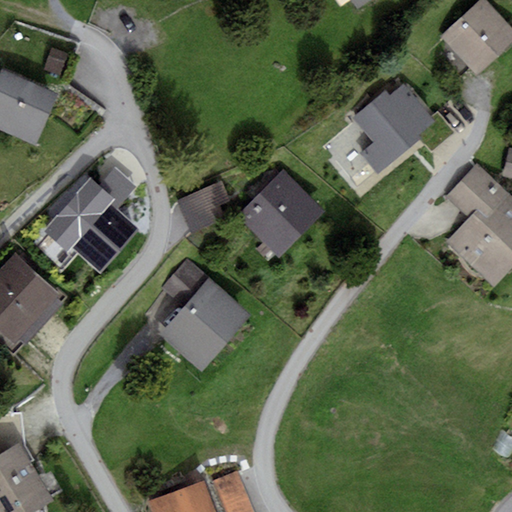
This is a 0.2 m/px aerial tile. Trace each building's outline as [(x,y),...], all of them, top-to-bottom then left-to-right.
[(351,0),(357,9),(369,0),(351,0)] [(511,29),(485,0),(482,0),(441,37),(475,74),(511,41),(511,29)] [(66,56),(50,50),(43,70),(59,76),(66,56)] [(58,95),(1,71),(0,72),(0,131),(36,147),(58,95)] [(353,118),(375,143),(360,155),(377,174),(436,123),(402,85),(389,96),(384,91),(353,118)] [(511,179),(511,151),(507,150),(503,178),(511,179)] [(468,219),(499,186),(476,165),(445,198),(468,219)] [(114,169),(98,186),(114,200),(108,206),(114,211),(135,188),(114,169)] [(279,258),(324,213),(282,172),(237,217),(279,258)] [(67,251),(71,248),(101,274),(138,231),(114,211),(108,206),(114,200),(98,186),(91,179),(44,231),(67,251)] [(221,182),(178,200),(192,232),(215,222),(210,210),(229,201),(221,182)] [(494,288),(511,268),(511,198),(499,186),(468,219),(445,244),(494,288)] [(63,305),(55,298),(59,294),(16,254),(0,270),(0,329),(14,342),(18,339),(25,346),(63,305)] [(183,307),(208,279),(186,259),(161,287),(183,307)] [(202,373),(250,316),(208,279),(183,307),(158,335),(202,373)] [(0,417),(0,454),(19,444),(30,463),(33,461),(24,445),(20,414),(0,417)] [(30,463),(19,444),(0,454),(0,511),(39,511),(54,504),(30,463)] [(252,511),(236,471),(213,480),(226,511),(252,511)] [(214,511),(204,482),(148,503),(151,511),(214,511)]
